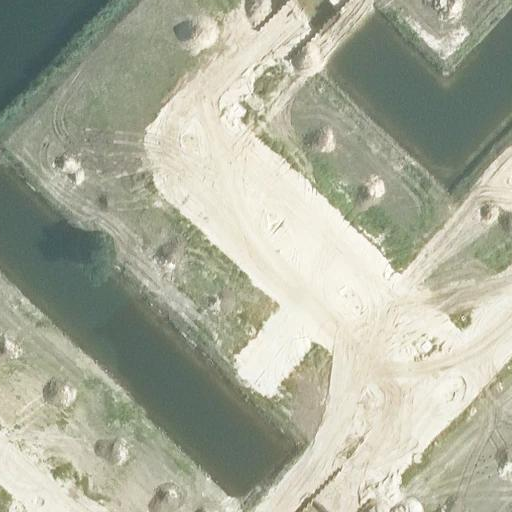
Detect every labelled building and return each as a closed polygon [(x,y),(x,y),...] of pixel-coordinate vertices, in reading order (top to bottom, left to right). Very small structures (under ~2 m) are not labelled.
[(225,0),(187,0),(181,7),(197,24),(206,15),(217,26),(235,8),(225,0)] [(173,16),(149,41),(176,67),(178,70),(194,53),(185,44),(193,36),(173,16)] [(147,39),(122,65),(139,82),(148,73),(159,85),(176,67),(149,41),(147,39)] [(106,81),(82,107),(83,109),(111,135),(127,117),(116,106),(124,98),(106,81)] [(83,109),(59,134),(80,153),(88,144),(97,153),(113,137),(111,135),(83,109)] [(309,114),(282,143),(297,158),(301,161),(328,132),(309,114)] [(328,132),(301,161),(304,165),(315,175),(319,179),(346,150),(328,132)] [(51,142),(26,168),(55,197),(72,179),(63,170),(71,161),(51,142)] [(346,150),(319,179),(322,182),(333,193),(337,196),(364,167),(346,150)] [(297,158),(290,165),(297,172),(304,165),(301,161),(297,158)] [(364,167),(337,196),(340,200),(352,211),(355,214),(383,185),(364,167)] [(315,175),(308,183),(315,189),(322,182),(319,179),(315,175)] [(383,185),(355,214),(358,217),(370,228),(373,231),(401,202),(383,185)] [(147,191),(118,221),(138,240),(143,235),(167,210),(147,191)] [(333,193),(326,200),(333,207),(340,200),(337,196),(333,193)] [(401,202),(373,231),(377,235),(388,246),(392,250),(398,244),(403,239),(408,233),(414,227),(420,221),(401,202)] [(167,210),(143,235),(159,251),(187,222),(180,215),(176,220),(167,210)] [(352,211),(345,218),(352,224),(358,217),(355,214),(352,211)] [(187,222),(159,251),(174,266),(198,241),(190,233),(193,229),(187,222)] [(414,227),(408,233),(417,242),(423,236),(414,227)] [(370,228),(363,235),(370,242),(377,235),(373,231),(370,228)] [(511,248),(490,228),(476,243),(502,269),(511,258),(511,248)] [(408,233),(403,239),(412,247),(417,242),(408,233)] [(403,239),(398,244),(407,253),(412,247),(403,239)] [(198,241),(174,266),(190,281),(218,252),(211,245),(207,249),(198,241)] [(476,243),(462,258),(488,284),(502,269),(476,243)] [(398,244),(392,250),(394,252),(401,258),(407,253),(398,244)] [(388,246),(381,253),(387,259),(394,252),(392,250),(388,246)] [(218,252),(190,281),(206,296),(230,271),(221,262),(224,258),(218,252)] [(394,252),(387,259),(394,265),(401,258),(394,252)] [(462,258),(447,273),(474,298),(488,284),(462,258)] [(230,271),(206,296),(223,312),(250,283),(243,276),(239,280),(230,271)] [(447,273),(433,287),(460,313),(474,298),(447,273)] [(433,287),(418,303),(445,329),(460,313),(433,287)] [(0,397),(3,400),(5,398),(31,370),(6,346),(0,352),(0,397)] [(31,370),(5,398),(23,414),(34,403),(43,411),(59,393),(33,369),(31,370)] [(321,372),(309,384),(322,397),(334,385),(321,372)] [(309,384),(296,397),(310,410),(322,397),(309,384)] [(334,385),(322,397),(335,410),(348,398),(334,385)] [(322,397),(310,410),(323,423),(335,410),(322,397)] [(348,398),(335,410),(349,423),(361,411),(348,398)] [(335,410),(323,423),(337,436),(349,423),(335,410)] [(361,411),(349,423),(362,437),(374,424),(361,411)] [(58,429),(42,446),(58,462),(62,457),(85,434),(62,412),(52,422),(58,429)] [(511,416),(498,431),(511,444),(511,416)] [(349,423),(337,436),(350,449),(362,437),(349,423)] [(511,444),(498,431),(482,448),(495,460),(487,469),(499,480),(503,484),(511,475),(511,444)] [(85,434),(62,457),(71,466),(67,471),(74,477),(101,450),(85,434)] [(101,450),(74,477),(90,493),(107,476),(113,482),(124,472),(101,450)] [(461,461),(446,477),(475,505),(499,480),(487,469),(483,465),(474,473),(461,461)] [(134,501),(123,511),(156,511),(167,501),(168,500),(142,475),(125,492),(134,501)] [(446,477),(430,493),(443,506),(436,511),(468,511),(475,505),(446,477)] [(156,511),(177,511),(167,501),(156,511)]
